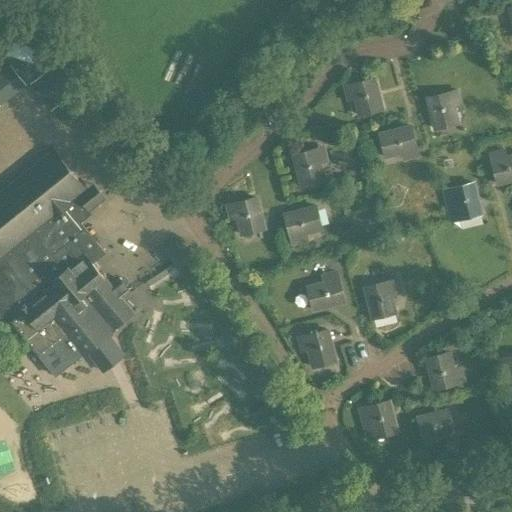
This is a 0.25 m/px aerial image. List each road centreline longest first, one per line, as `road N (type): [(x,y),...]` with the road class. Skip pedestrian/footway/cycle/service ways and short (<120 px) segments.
road 1 (unclassified): [(101,91),(383,511)]
road 2 (unclassified): [(383,511),(511,478)]
